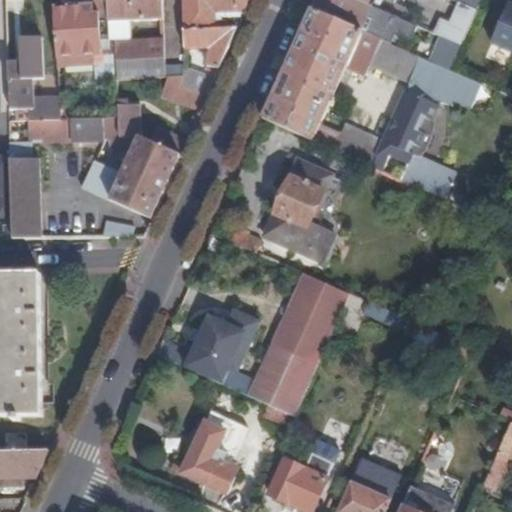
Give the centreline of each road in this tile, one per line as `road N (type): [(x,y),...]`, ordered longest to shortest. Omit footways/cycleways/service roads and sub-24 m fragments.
road 1 (residential): [(170,258),(287,0)]
road 2 (residential): [(72,476),(170,258)]
road 3 (residential): [(170,258),(0,262)]
